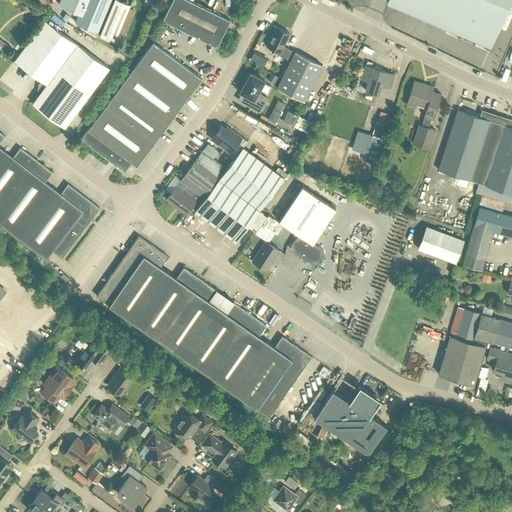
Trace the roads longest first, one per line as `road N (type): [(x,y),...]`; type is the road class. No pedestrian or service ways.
road 1 (unclassified): [(131,204),(400,384),(511,413)]
road 2 (unclassified): [(131,204),(205,107),(263,0)]
road 3 (unclassified): [(511,94),(307,0)]
road 4 (unclassified): [(0,103),(131,204)]
